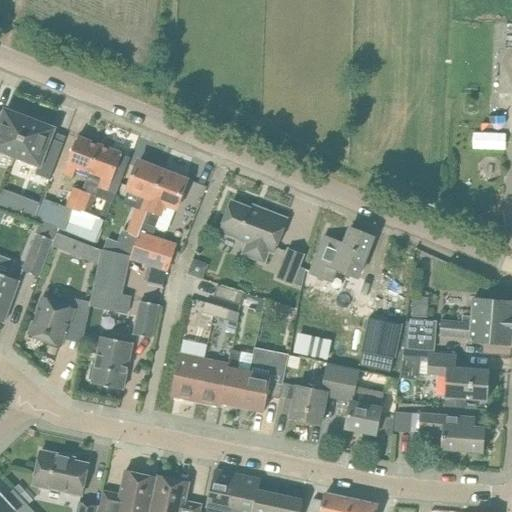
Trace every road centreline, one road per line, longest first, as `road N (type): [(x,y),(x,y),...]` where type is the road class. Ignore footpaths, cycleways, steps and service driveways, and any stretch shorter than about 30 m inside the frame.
road 1 (unclassified): [(511,264),(0,56)]
road 2 (residential): [(30,401),(59,417),(385,486),(511,498)]
